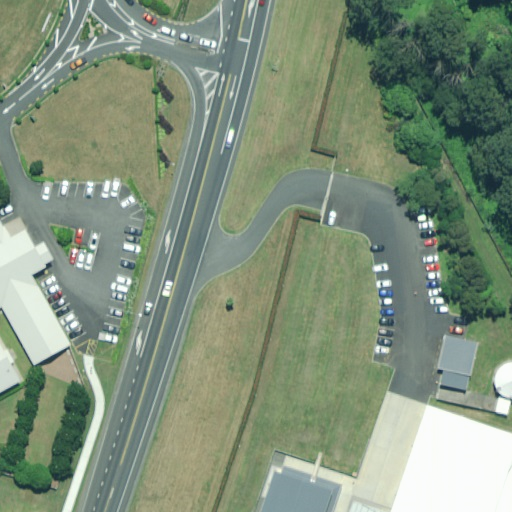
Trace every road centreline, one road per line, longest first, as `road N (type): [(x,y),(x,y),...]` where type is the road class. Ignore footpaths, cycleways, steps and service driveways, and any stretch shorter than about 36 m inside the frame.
road 1 (primary): [(106,511),(233,59)]
road 2 (unclassified): [(178,43),(101,50),(19,101)]
road 3 (unclassified): [(86,0),(58,56),(19,101)]
